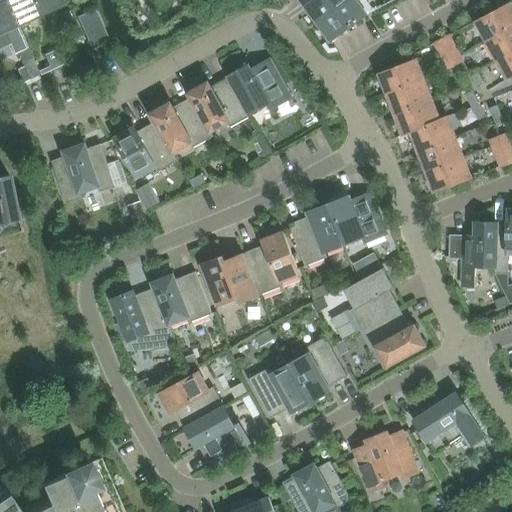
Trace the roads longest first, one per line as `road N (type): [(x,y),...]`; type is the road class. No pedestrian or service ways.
road 1 (residential): [(372,141),(261,204),(94,274),(87,296),(94,333),(167,468),(187,487),(218,481),(468,343)]
road 2 (residential): [(327,81),(283,28),(245,23),(90,112),(0,127)]
road 3 (residential): [(327,81),(477,0)]
road 4 (residential): [(468,343),(408,224)]
